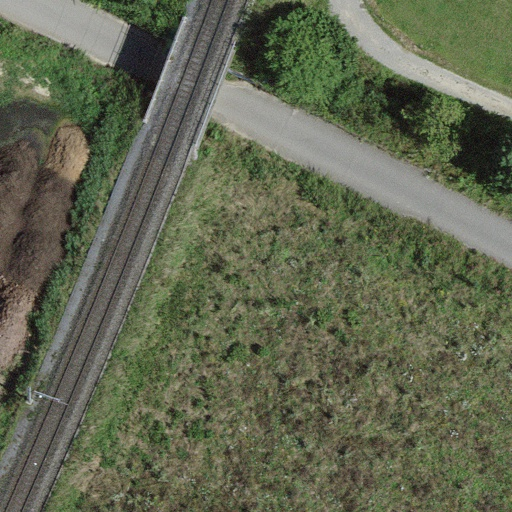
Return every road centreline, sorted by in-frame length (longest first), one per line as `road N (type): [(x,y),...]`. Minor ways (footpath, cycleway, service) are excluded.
road 1 (unclassified): [(28,0),(511,253)]
road 2 (track): [(348,0),(382,45),(511,113)]
